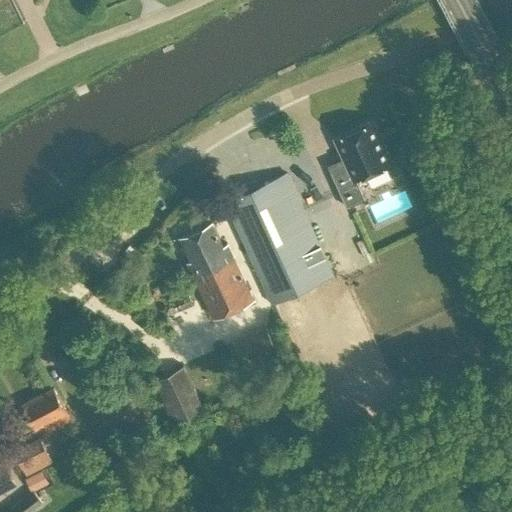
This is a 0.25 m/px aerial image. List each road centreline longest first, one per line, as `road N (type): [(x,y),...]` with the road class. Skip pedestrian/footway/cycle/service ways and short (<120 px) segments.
road 1 (residential): [(0,341),(161,173),(228,128),(286,96),(446,40),(511,0)]
road 2 (unclassified): [(0,87),(200,0)]
